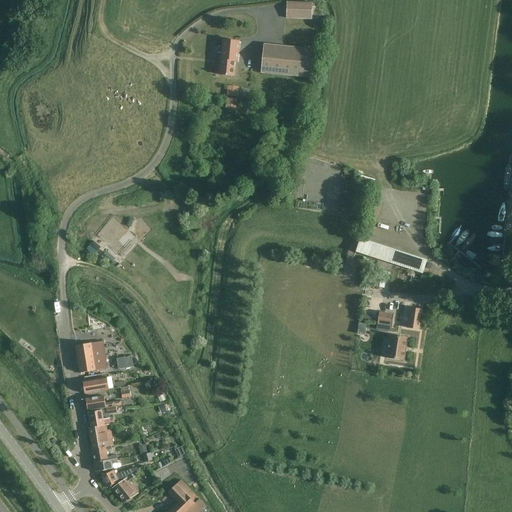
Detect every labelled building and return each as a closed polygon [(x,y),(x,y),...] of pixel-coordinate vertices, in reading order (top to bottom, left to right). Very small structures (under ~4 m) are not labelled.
[(286,2),(286,18),(311,19),(312,3),(286,2)] [(219,75),(233,76),(234,61),(237,61),(239,42),(223,40),(221,59),(219,75)] [(263,44),(261,73),(311,78),(313,49),(263,44)] [(238,87),(228,86),(227,96),(237,97),(238,87)] [(236,109),(237,99),(227,98),(226,108),(236,109)] [(440,182),(440,197),(445,202),(450,197),(450,182),(445,178),(440,182)] [(361,206),(365,191),(358,189),(355,205),(361,206)] [(463,238),(463,252),(467,257),(472,252),(472,238),(467,233),(463,238)] [(484,241),(484,255),(489,260),(493,255),(493,241),(489,236),(484,241)] [(422,273),(427,260),(360,238),(355,251),(422,273)] [(419,330),(422,310),(410,308),(407,328),(419,330)] [(394,314),(379,312),(377,323),(392,326),(394,314)] [(403,361),(407,338),(390,335),(387,358),(403,361)] [(80,373),(107,368),(103,341),(76,346),(80,373)] [(83,381),(85,393),(99,391),(103,390),(109,390),(107,377),(98,378),(83,381)] [(99,391),(85,393),(88,410),(106,407),(116,406),(121,405),(121,401),(105,403),(104,397),(103,390),(99,391)] [(106,407),(88,410),(91,427),(92,427),(106,425),(107,425),(110,424),(109,418),(103,419),(102,413),(106,412),(107,414),(117,412),(116,406),(122,405),(121,405),(116,406),(106,407)] [(92,427),(91,427),(89,428),(92,449),(113,444),(111,430),(107,431),(106,425),(92,427)] [(113,444),(92,449),(95,462),(111,460),(117,459),(117,458),(108,460),(106,450),(111,449),(111,446),(113,445),(113,444)] [(111,460),(95,462),(96,472),(113,469),(112,464),(118,463),(117,459),(111,460)] [(110,486),(111,486),(122,480),(121,479),(119,481),(114,470),(110,472),(110,471),(100,474),(107,487),(110,486)] [(122,480),(111,486),(124,503),(135,494),(128,485),(135,480),(131,474),(122,480)] [(180,479),(175,484),(168,491),(178,501),(167,511),(197,511),(205,504),(180,479)]
